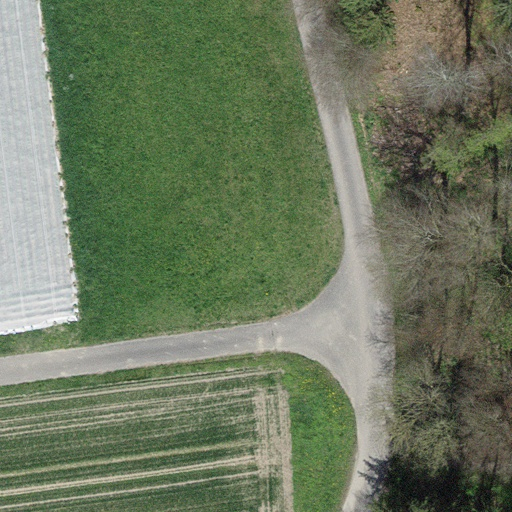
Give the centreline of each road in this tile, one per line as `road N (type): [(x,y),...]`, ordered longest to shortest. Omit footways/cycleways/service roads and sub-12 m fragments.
road 1 (track): [(378,321),(0,373)]
road 2 (track): [(306,0),(378,321)]
road 3 (track): [(357,511),(375,455),(378,321)]
